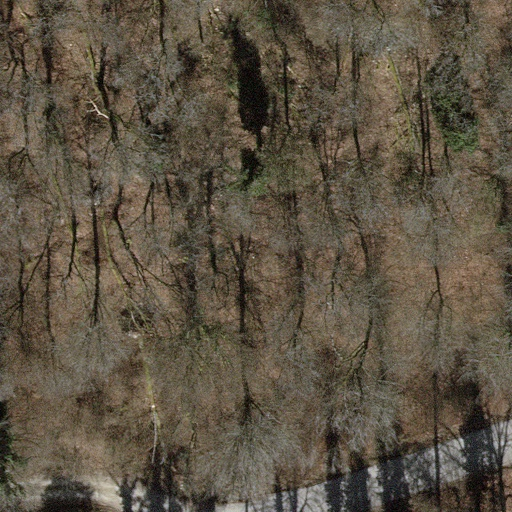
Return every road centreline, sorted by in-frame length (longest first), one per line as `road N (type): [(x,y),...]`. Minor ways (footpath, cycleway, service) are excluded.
road 1 (unclassified): [(330,511),(511,449)]
road 2 (track): [(182,511),(134,488),(0,482)]
